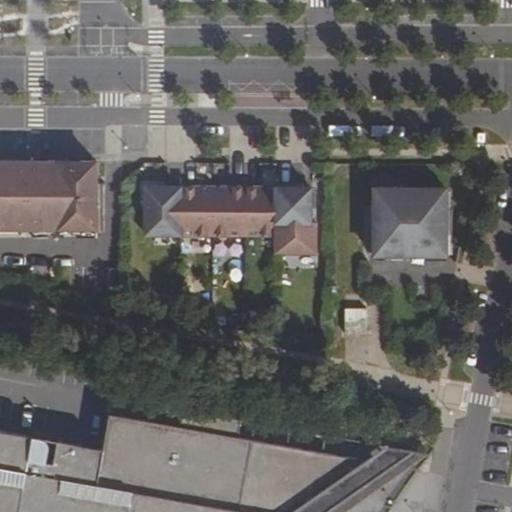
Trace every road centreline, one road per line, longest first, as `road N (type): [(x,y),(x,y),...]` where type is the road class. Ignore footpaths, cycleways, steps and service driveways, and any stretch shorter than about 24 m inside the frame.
road 1 (residential): [(0,74),(511,78)]
road 2 (unclassified): [(511,35),(104,34),(104,0)]
road 3 (residential): [(511,232),(459,511)]
